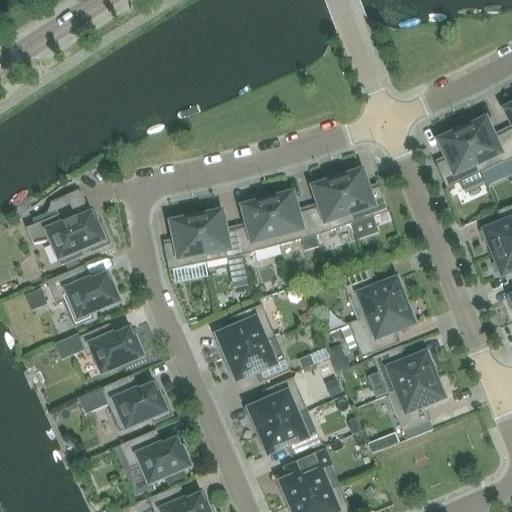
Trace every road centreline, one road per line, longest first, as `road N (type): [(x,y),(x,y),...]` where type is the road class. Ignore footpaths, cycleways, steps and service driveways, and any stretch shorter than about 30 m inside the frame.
road 1 (residential): [(248,511),(151,283),(136,210),(141,193),(386,121)]
road 2 (residential): [(386,121),(495,386)]
road 3 (residential): [(386,121),(511,61)]
road 4 (residential): [(337,0),(386,121)]
